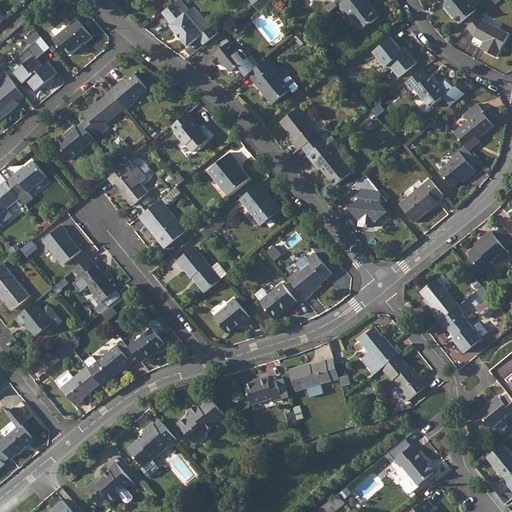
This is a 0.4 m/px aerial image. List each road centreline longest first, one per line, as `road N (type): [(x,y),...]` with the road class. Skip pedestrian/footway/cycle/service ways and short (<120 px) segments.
road 1 (residential): [(380,285),(253,131),(133,36)]
road 2 (residential): [(492,511),(464,478),(449,383),(380,285)]
road 3 (residential): [(380,285),(310,335),(204,366)]
road 4 (residential): [(95,213),(99,233),(204,366)]
road 5 (residential): [(511,156),(489,197),(380,285)]
road 6 (residential): [(133,36),(0,151)]
road 7 (residential): [(204,366),(154,381),(68,444)]
road 8 (residential): [(511,87),(441,48),(410,0)]
